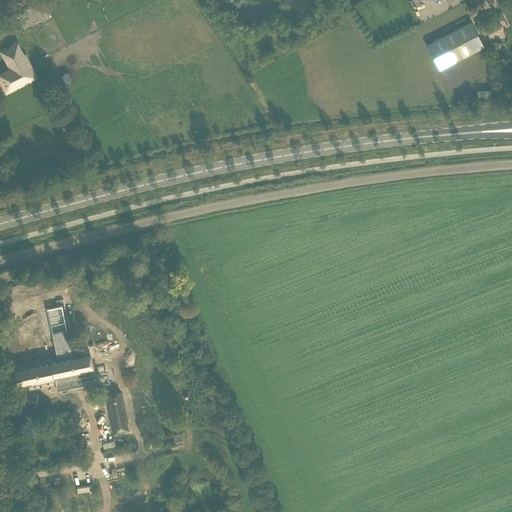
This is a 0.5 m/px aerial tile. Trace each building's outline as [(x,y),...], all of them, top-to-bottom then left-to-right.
[(502,27),(497,18),(482,26),(487,35),(502,27)] [(426,44),(439,69),(483,47),(470,22),(426,44)] [(0,74),(0,81),(6,92),(35,77),(24,55),(23,56),(16,43),(11,45),(12,47),(6,50),(5,48),(1,50),(7,63),(11,61),(15,69),(5,74),(4,72),(0,74)] [(491,98),(491,90),(476,91),(477,99),(491,98)] [(93,371),(92,367),(94,367),(92,355),(90,355),(89,352),(13,367),(16,387),(26,385),(93,371)] [(113,433),(127,431),(120,393),(106,395),(113,433)] [(182,433),(173,435),(174,441),(183,440),(182,433)]
